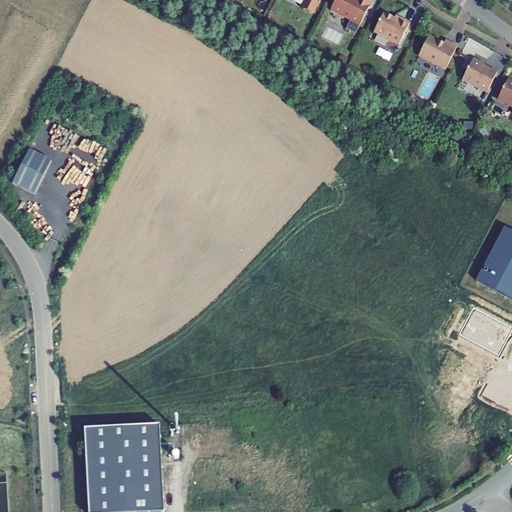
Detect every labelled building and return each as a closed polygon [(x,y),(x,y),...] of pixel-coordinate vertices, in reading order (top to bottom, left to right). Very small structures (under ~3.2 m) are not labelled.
[(305,0),(302,6),(303,9),(311,13),(315,12),(320,0),(305,0)] [(360,26),(372,1),(369,0),(335,0),(331,10),(360,26)] [(399,45),(410,24),(401,19),(400,21),(384,13),(374,33),(399,45)] [(448,65),(457,47),(446,40),(444,44),(429,36),(421,52),(419,56),(445,70),(448,65)] [(487,93),(498,72),(484,65),(485,63),(474,58),(463,80),(487,93)] [(499,97),(500,101),(511,107),(511,81),(508,79),(499,97)] [(51,161),(29,150),(12,183),(34,194),(51,161)] [(476,281),(511,299),(511,233),(503,229),(476,281)] [(163,511),(159,425),(84,429),(88,511),(163,511)]
